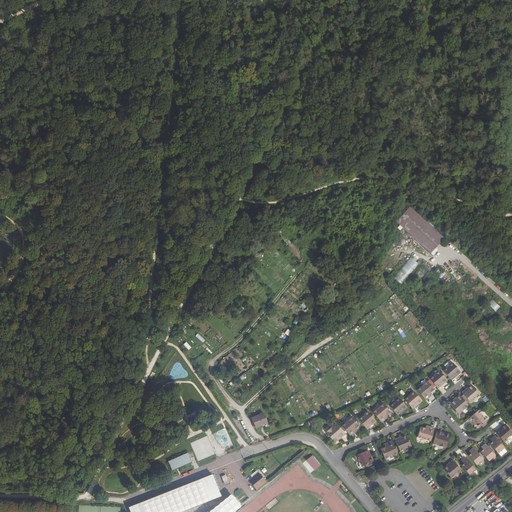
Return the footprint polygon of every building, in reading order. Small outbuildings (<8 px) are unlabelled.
[(409,207),(396,222),(430,254),(444,239),(409,207)] [(410,257),(393,278),(401,285),(419,264),(410,257)] [(488,305),(496,312),(500,307),(492,299),(488,305)] [(451,380),(454,378),(453,377),(457,374),(458,375),(460,373),(460,371),(453,362),(446,367),(443,370),(451,380)] [(437,388),(440,386),(440,385),(443,382),(444,383),(446,381),(447,379),(439,370),(432,376),(429,379),(437,388)] [(427,381),(416,389),(425,400),(431,396),(429,394),(431,392),(433,392),(434,391),(434,389),(427,381)] [(470,385),(467,388),(468,389),(465,391),(464,390),(461,392),(469,402),(472,400),(479,394),(472,385),(471,386),(470,385)] [(412,409),(416,406),(415,405),(418,402),(419,403),(421,401),(422,399),(415,390),(408,396),(404,399),(412,409)] [(456,399),(451,404),(458,413),(468,405),(460,396),(458,396),(456,398),(456,399)] [(397,415),(400,413),(400,412),(403,409),(404,410),(406,408),(406,406),(407,406),(399,397),(392,403),(389,406),(397,415)] [(381,422),(386,418),(384,416),(387,414),(389,415),(391,413),(391,412),(384,403),(373,412),(381,422)] [(473,422),(475,424),(476,424),(475,426),(476,427),(479,427),(487,420),(478,410),(475,413),(467,419),(471,423),(473,422)] [(367,429),(370,427),(369,426),(372,423),(373,424),(376,422),(376,420),(369,411),(362,417),(358,420),(367,429)] [(257,431),(269,426),(263,413),(251,418),(257,431)] [(351,436),(355,432),(353,430),(356,428),(358,429),(359,427),(359,425),(352,417),(341,426),(351,436)] [(338,439),(344,433),(336,424),(327,433),(334,442),(336,442),(339,440),(338,439)] [(503,441),(506,438),(508,436),(511,433),(511,432),(505,424),(503,424),(501,426),(502,427),(498,430),(497,429),(495,431),(503,441)] [(435,428),(429,426),(428,429),(425,428),(425,427),(422,426),(421,427),(420,427),(417,437),(430,442),(435,428)] [(444,435),(436,433),(433,444),(445,448),(449,436),(448,434),(444,433),(444,435)] [(395,439),(400,450),(403,449),(411,446),(407,435),(407,436),(405,435),(403,436),(403,437),(399,439),(399,437),(395,439)] [(492,441),(489,444),(497,453),(504,447),(495,435),(491,438),(493,440),(492,441)] [(392,441),(387,443),(388,446),(385,447),(383,446),(382,447),(381,450),(385,459),(398,454),(392,441)] [(480,451),(489,461),(495,455),(485,443),(483,446),(484,447),(483,449),(480,451)] [(471,453),(468,455),(476,465),(483,459),(473,447),(470,450),(472,452),(471,453)] [(357,455),(359,459),(362,467),(373,463),(372,462),(373,461),(372,458),(370,458),(369,454),(370,453),(369,450),(357,455)] [(169,462),(173,471),(192,462),(188,453),(169,462)] [(315,471),(321,466),(312,456),(307,461),(315,471)] [(461,465),(469,475),(476,469),(466,457),(463,460),(465,462),(464,463),(461,465)] [(452,460),(449,463),(450,464),(447,466),(446,465),(444,467),(444,469),(451,478),(458,472),(461,470),(452,460)] [(257,489),(265,482),(258,473),(259,472),(257,470),(251,476),(253,478),(250,481),(257,489)] [(214,475),(128,504),(130,511),(179,511),(221,498),(214,475)] [(227,511),(237,505),(231,497),(212,511),(227,511)]
